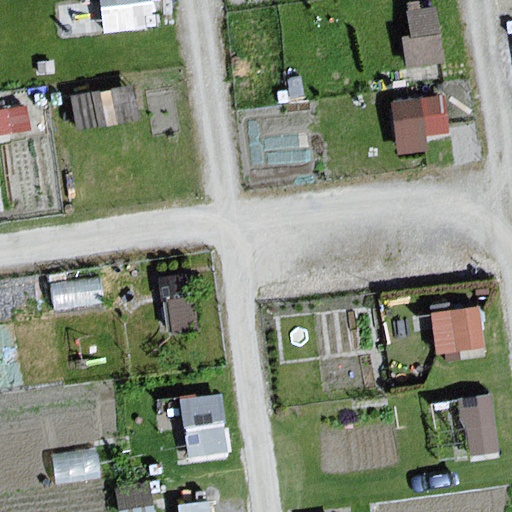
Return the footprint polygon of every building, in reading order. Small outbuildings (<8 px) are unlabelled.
[(414,0),(403,1),(410,55),(447,50),(440,0),(414,0)] [(128,81),(76,89),(79,113),(131,106),(128,81)] [(435,300),(438,346),(489,343),(486,297),(435,300)] [(178,452),(233,448),(228,382),(172,386),(178,452)] [(443,393),(448,447),(501,443),(496,388),(443,393)] [(214,511),(213,491),(183,493),(184,511),(214,511)]
